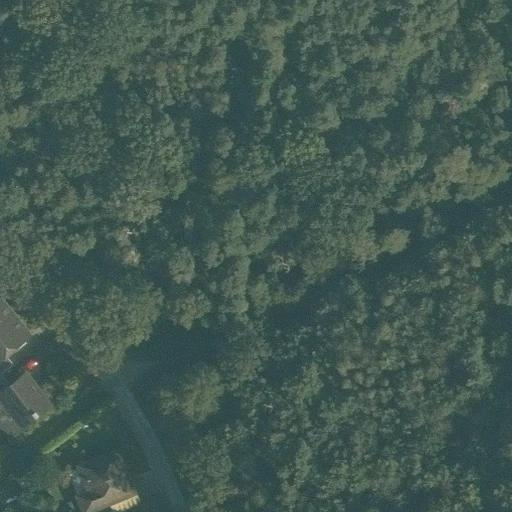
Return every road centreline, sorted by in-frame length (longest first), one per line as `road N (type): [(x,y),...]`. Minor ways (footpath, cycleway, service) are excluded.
road 1 (track): [(511,206),(227,352),(140,388),(96,393),(0,474)]
road 2 (residential): [(119,392),(52,318),(0,277)]
road 3 (residential): [(119,392),(141,424),(174,511)]
